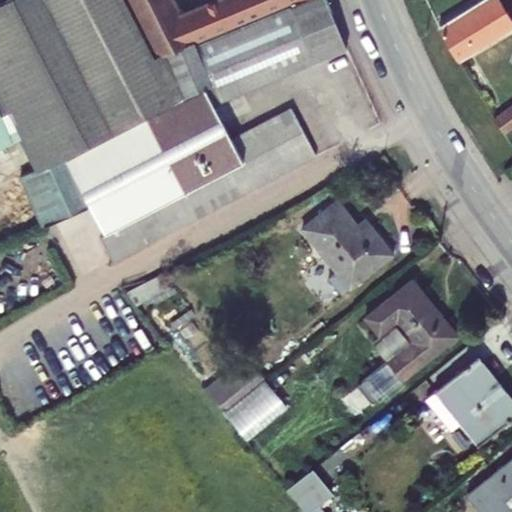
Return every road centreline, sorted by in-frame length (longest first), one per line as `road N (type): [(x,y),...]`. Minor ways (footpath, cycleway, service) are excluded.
road 1 (track): [(426,113),(0,329)]
road 2 (secondary): [(511,244),(443,144),(376,0)]
